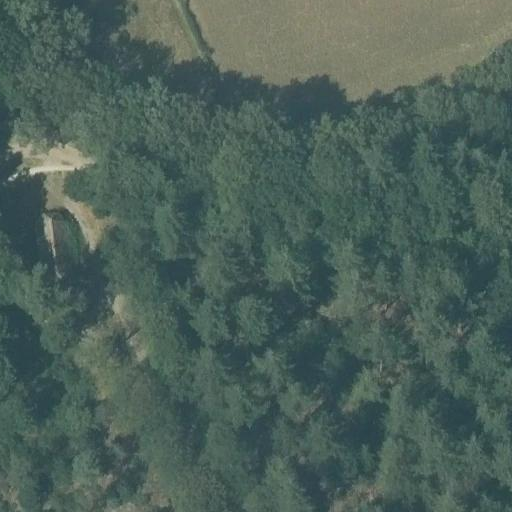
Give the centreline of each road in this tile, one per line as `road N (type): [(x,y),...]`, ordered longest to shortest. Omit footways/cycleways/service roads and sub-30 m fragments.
road 1 (track): [(511,272),(295,220),(0,126)]
road 2 (track): [(226,511),(139,356),(81,222),(42,168)]
